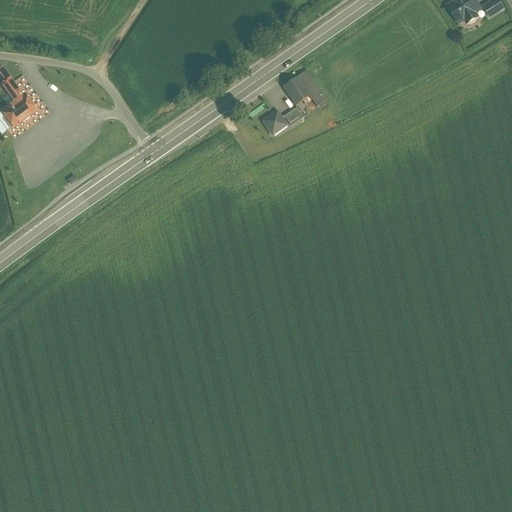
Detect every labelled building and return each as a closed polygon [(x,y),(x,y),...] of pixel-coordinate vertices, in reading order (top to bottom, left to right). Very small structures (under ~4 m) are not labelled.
[(457,0),(454,2),(454,3),(448,7),(459,25),(465,21),(467,25),(468,25),(471,25),(473,24),(475,22),(477,21),(478,18),(476,14),(482,10),(475,0),(457,0)] [(497,0),(496,0),(484,8),(490,18),(504,10),(497,0)] [(306,72),(283,88),(296,106),(309,97),(317,108),(326,102),(306,72)] [(23,97),(10,80),(2,86),(14,103),(2,112),(7,118),(3,121),(10,130),(13,127),(14,128),(36,112),(24,95),(23,97)] [(275,111),(259,122),(271,139),(302,118),(295,108),(280,118),(275,111)]
